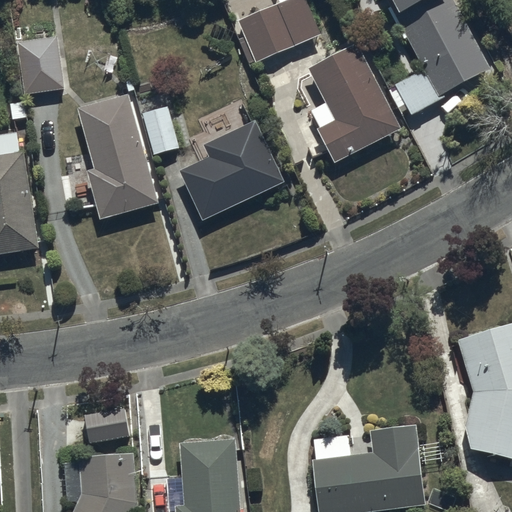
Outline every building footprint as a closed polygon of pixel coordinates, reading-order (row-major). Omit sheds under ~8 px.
[(278,0),(233,20),(253,65),(321,36),(305,0),(278,0)] [(409,114),(492,70),(454,0),(383,0),(421,71),(394,85),(409,114)] [(28,92),(66,87),(59,34),(21,40),(28,92)] [(315,130),(334,164),(402,128),(356,44),(308,70),(335,119),(315,130)] [(103,220),(157,205),(125,93),(72,108),(103,220)] [(152,156),(178,149),(167,106),(141,113),(152,156)] [(175,172),(199,222),(285,182),(256,121),(204,146),(209,156),(175,172)] [(0,254),(41,247),(24,146),(0,150),(0,254)] [(469,449),(511,461),(511,325),(457,342),(472,392),(463,428),(469,449)] [(317,511),(374,511),(425,505),(414,425),(370,431),(373,450),(310,459),(317,511)] [(239,511),(234,439),(180,443),(184,506),(174,507),(174,511),(239,511)] [(74,511),(131,511),(136,502),(130,453),(78,459),(82,494),(74,511)]
